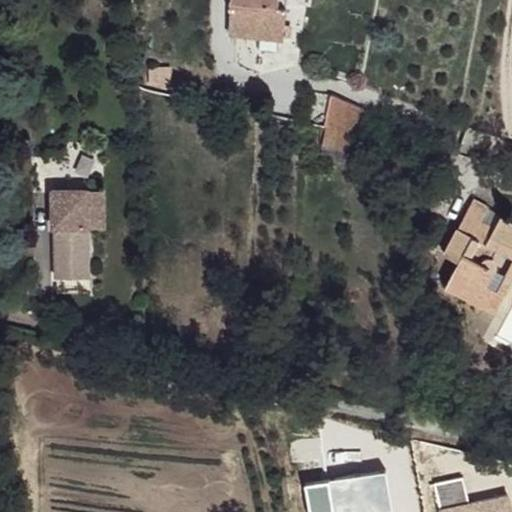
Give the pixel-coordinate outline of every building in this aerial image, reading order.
[(232,3),(231,34),(284,38),(287,6),(282,6),(232,3)] [(347,101),(336,99),(329,129),(354,133),(359,133),(364,109),(364,107),(347,101)] [(52,191),(53,201),(93,202),(95,227),(104,227),(104,190),(52,191)] [(459,260),(447,286),(482,303),(497,271),(498,260),(494,258),(497,250),(511,256),(511,220),(500,215),(495,224),(491,234),(477,227),(482,217),(487,207),(471,199),(444,253),(459,260)] [(93,202),(53,201),(52,226),(55,227),(55,277),(86,278),(85,227),(95,227),(93,202)] [(482,217),(477,227),(491,234),(495,224),(482,217)] [(497,274),(483,303),(498,312),(511,284),(511,256),(497,250),(494,258),(498,260),(497,271),(497,274)] [(55,277),(55,294),(86,292),(86,278),(55,277)]
